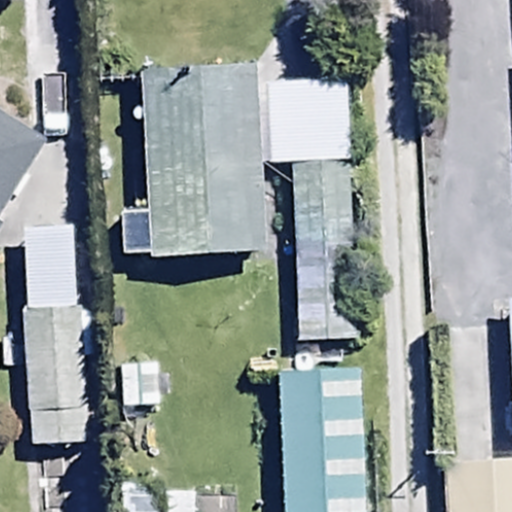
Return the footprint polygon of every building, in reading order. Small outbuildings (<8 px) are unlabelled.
[(254,81),(143,84),(147,218),(122,218),(124,272),(260,268),(254,81)] [(347,93),(269,95),(271,176),(350,174),(347,93)] [(0,233),(49,155),(0,125),(0,233)] [(297,241),(353,236),(348,180),(292,184),(297,241)] [(72,238),(25,240),(27,320),(23,320),(31,483),(90,480),(84,367),(93,367),(91,320),(76,321),(72,238)] [(295,290),(296,354),(354,353),(353,289),(295,290)] [(368,511),(365,375),(276,378),(280,511),(368,511)] [(511,511),(511,471),(444,473),(445,511),(511,511)]
